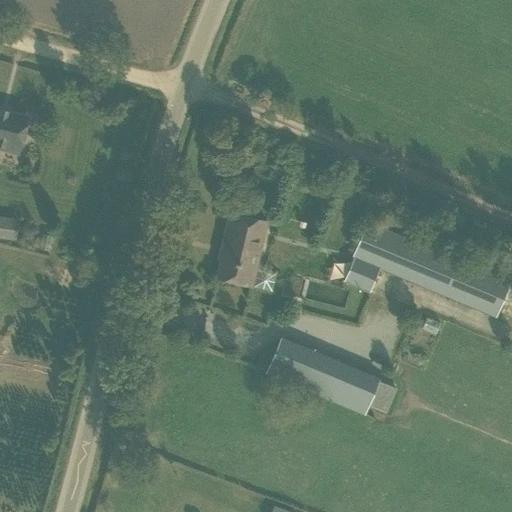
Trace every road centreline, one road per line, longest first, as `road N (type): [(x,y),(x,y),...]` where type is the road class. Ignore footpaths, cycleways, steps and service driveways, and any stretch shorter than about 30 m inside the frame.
road 1 (unclassified): [(74,511),(189,98),(231,0)]
road 2 (track): [(511,224),(237,108),(189,98)]
road 3 (track): [(0,38),(189,98)]
